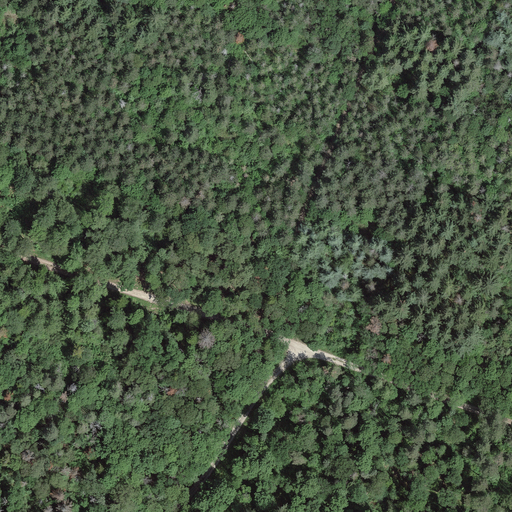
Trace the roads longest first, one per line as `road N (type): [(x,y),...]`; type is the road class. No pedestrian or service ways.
road 1 (track): [(511,424),(0,249)]
road 2 (track): [(304,350),(279,280),(394,0)]
road 3 (track): [(304,350),(266,384),(210,473),(172,511)]
